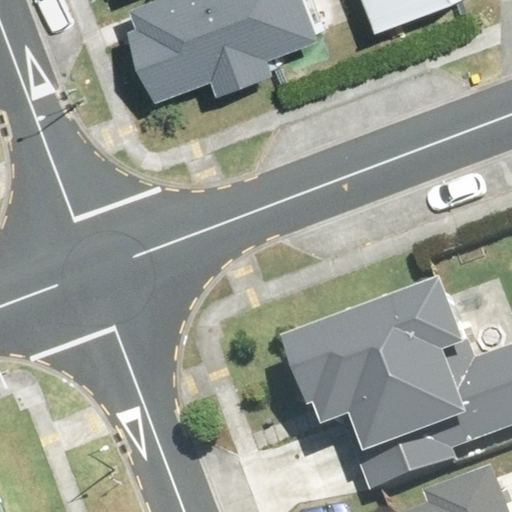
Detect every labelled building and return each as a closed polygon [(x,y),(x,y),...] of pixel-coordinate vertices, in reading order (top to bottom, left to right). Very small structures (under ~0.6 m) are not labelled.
[(149,27),(177,98),(237,74),(244,92),(296,72),(290,57),(336,40),(321,0),(156,0),(155,1),(163,22),(149,27)] [(385,0),(397,30),(472,2),(470,0),(385,0)] [(412,449),(423,479),(465,464),(460,449),(511,429),(511,317),(499,282),(303,354),(329,423),(337,420),(343,437),(369,428),(381,461),(412,449)] [(511,511),(511,501),(501,472),(441,496),(446,508),(436,511),(511,511)] [(0,511),(14,511),(5,490),(0,492),(0,511)]
